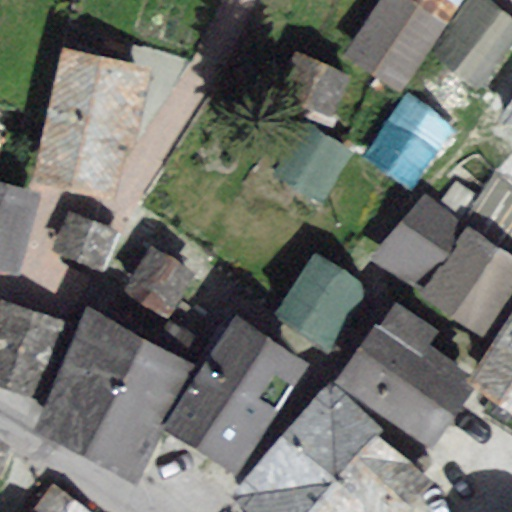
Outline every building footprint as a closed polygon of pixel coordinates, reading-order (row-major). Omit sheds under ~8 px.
[(453,0),(385,0),(351,51),(398,83),(453,0)] [(511,30),(511,23),(476,0),(474,0),(438,53),(458,66),(478,80),(511,30)] [(146,71),(68,56),(45,171),(113,185),(123,138),(132,140),(146,71)] [(343,76),(297,56),(283,89),(306,99),(329,109),(343,76)] [(448,126),(409,99),(370,156),(389,169),(410,183),(448,126)] [(345,151),(305,128),(278,175),(318,198),(345,151)] [(511,174),(494,163),(477,188),(454,221),(428,203),(388,261),(409,275),(483,326),(511,283),(511,174)] [(35,196),(0,186),(0,260),(16,265),(30,215),(35,196)] [(111,235),(76,218),(72,227),(62,247),(97,264),(111,235)] [(187,268),(152,248),(127,290),(162,311),(187,268)] [(360,284),(317,257),(281,314),(324,342),(330,332),(360,284)] [(59,321),(5,302),(0,315),(0,380),(34,393),(59,321)] [(470,378),(422,344),(424,341),(432,330),(395,304),(341,381),(425,441),(470,378)] [(183,361),(93,319),(41,426),(131,469),(183,361)] [(511,321),(476,379),(511,401),(511,321)] [(301,363),(239,323),(173,425),(234,465),(301,363)] [(421,477),(333,396),(285,447),(239,496),(255,511),(388,511),(392,509),(421,477)] [(44,511),(76,511),(56,497),(44,511)]
